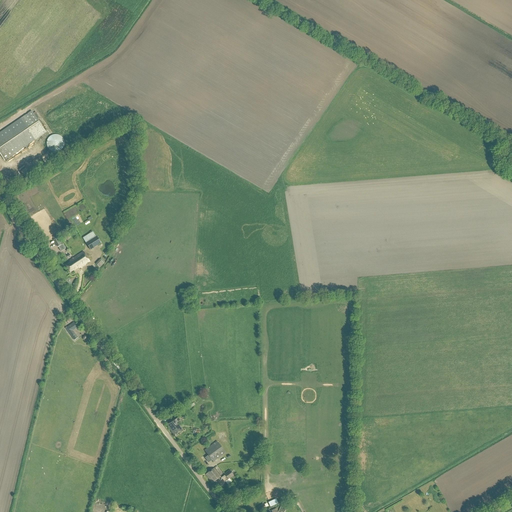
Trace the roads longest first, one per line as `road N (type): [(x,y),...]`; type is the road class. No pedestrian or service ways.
road 1 (unclassified): [(225,511),(0,198)]
road 2 (track): [(152,0),(116,54),(0,126)]
